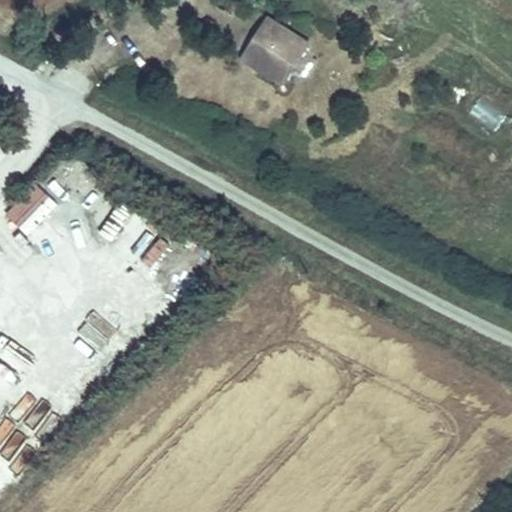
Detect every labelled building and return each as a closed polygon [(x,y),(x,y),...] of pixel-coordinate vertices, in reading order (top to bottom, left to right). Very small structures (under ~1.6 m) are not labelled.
[(283,85),(308,46),(270,23),(246,61),(283,85)] [(480,95),(466,111),(492,132),(506,116),(480,95)] [(115,240),(130,211),(116,204),(101,233),(115,240)] [(124,353),(133,337),(115,326),(105,341),(124,353)] [(70,403),(87,389),(59,357),(42,371),(70,403)]
